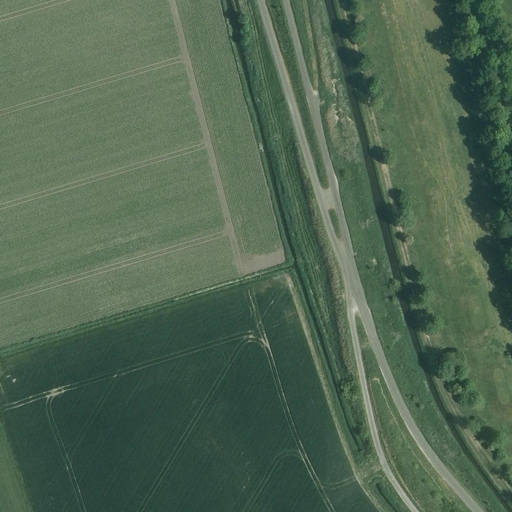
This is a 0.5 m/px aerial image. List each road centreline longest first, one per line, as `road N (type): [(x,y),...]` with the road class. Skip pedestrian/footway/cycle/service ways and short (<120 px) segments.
road 1 (unclassified): [(257,0),(335,244),(352,267)]
road 2 (unclassified): [(352,267),(285,0)]
road 3 (unclassified): [(478,511),(411,427),(356,280)]
road 4 (unclassified): [(417,511),(391,481),(374,434),(349,302),(356,280)]
